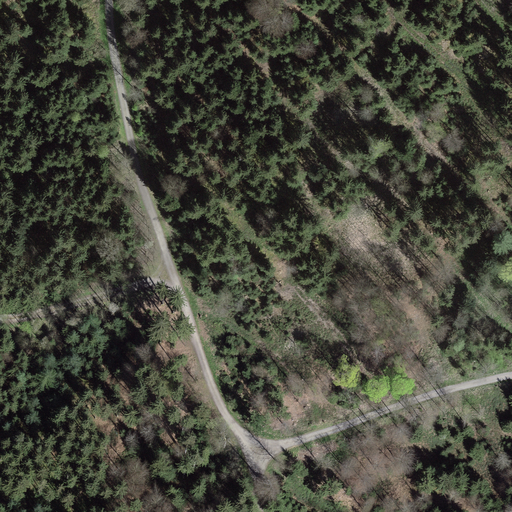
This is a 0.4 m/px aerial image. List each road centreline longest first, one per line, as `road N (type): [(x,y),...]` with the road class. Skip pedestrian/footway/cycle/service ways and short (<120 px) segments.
road 1 (track): [(107,0),(137,170),(209,380),(252,458),(260,511)]
road 2 (track): [(252,458),(387,408),(511,378)]
road 3 (track): [(0,312),(33,313),(168,259)]
